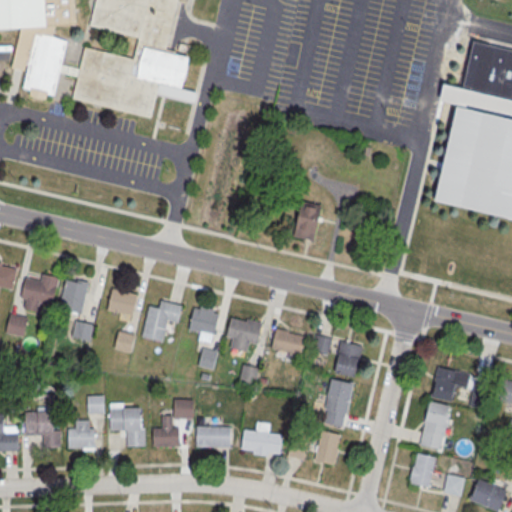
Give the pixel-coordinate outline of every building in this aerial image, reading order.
[(0,0),(74,0),(76,25),(56,26),(53,37),(68,40),(62,65),(81,69),(86,49),(135,60),(140,39),(89,27),(95,0),(179,0),(167,52),(189,57),(182,90),(197,93),(195,103),(157,94),(151,118),(74,100),(79,77),(58,72),(53,94),(47,93),(45,100),(29,96),(30,89),(24,87),(29,65),(25,64),(24,70),(12,68),(21,28),(0,29),(0,0)] [(511,219),(435,201),(458,106),(440,101),(444,85),(462,89),(474,42),(511,51),(511,219)] [(371,147),(369,156),(362,154),(364,145),(371,147)] [(301,201),(320,205),(312,240),(293,236),(301,201)] [(0,260),(2,261),(1,265),(16,268),(12,289),(0,286),(0,260)] [(25,277),(20,298),(52,306),(58,277),(42,273),(40,280),(25,277)] [(88,281),(79,313),(58,308),(65,279),(78,282),(78,279),(88,281)] [(112,288),(136,294),(131,315),(107,309),(112,288)] [(149,305),(141,336),(161,342),(167,320),(177,322),(181,305),(161,299),(158,308),(149,305)] [(194,307),(188,329),(212,335),(218,313),(213,312),(214,309),(200,305),(199,308),(194,307)] [(10,313),(26,317),(22,336),(5,332),(10,313)] [(230,317),(225,336),(256,344),(261,322),(246,318),(246,321),(230,317)] [(76,320),(93,324),(88,342),(72,337),(76,320)] [(276,328),(305,336),(301,354),(271,346),(276,328)] [(118,330),(134,334),(130,352),(113,348),(118,330)] [(330,338),(315,336),(313,350),(328,352),(330,338)] [(340,340),(361,345),(354,377),(332,371),(340,340)] [(201,347),(218,351),(214,369),(197,365),(201,347)] [(243,363),(259,367),(255,385),(238,381),(243,363)] [(432,397),(452,400),(455,383),(467,385),(469,372),(436,367),(432,397)] [(322,422),(343,427),(352,383),(330,378),(322,422)] [(511,381),(499,378),(494,398),(511,402),(511,381)] [(87,395),(103,395),(103,412),(87,412),(87,395)] [(193,419),(193,399),(173,399),(173,415),(162,415),(162,427),(153,427),(153,445),(177,445),(177,419),(193,419)] [(429,400),(449,405),(439,448),(419,444),(429,400)] [(109,407),(140,407),(141,427),(144,427),(144,445),(126,446),(126,429),(109,430),(109,407)] [(51,411),(52,431),(58,431),(59,448),(41,449),(41,435),(27,435),(26,412),(51,411)] [(0,413),(4,413),(4,426),(18,425),(19,450),(0,450),(0,413)] [(67,428),(67,447),(94,447),(93,428),(90,428),(89,419),(74,419),(75,428),(67,428)] [(196,426),(229,426),(229,446),(196,445),(196,426)] [(243,429),(282,434),(279,453),(267,451),(267,455),(252,453),(252,449),(240,448),(243,429)] [(321,430),(340,434),(332,465),(314,461),(321,430)] [(288,457),(304,458),(305,443),(289,442),(288,457)] [(417,452),(435,456),(428,486),(410,482),(417,452)] [(443,492),(460,496),(464,477),(447,473),(443,492)] [(469,500),(498,511),(507,490),(478,478),(469,500)]
